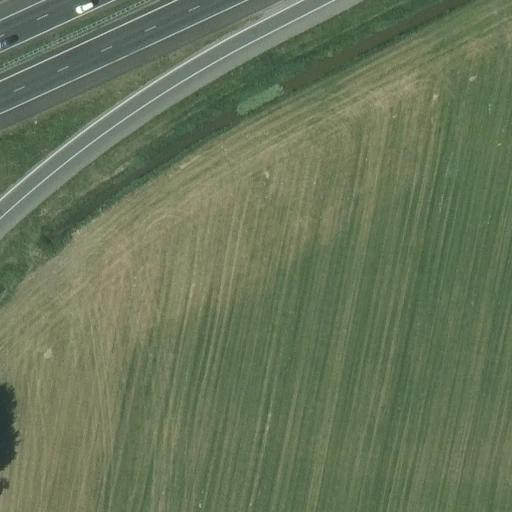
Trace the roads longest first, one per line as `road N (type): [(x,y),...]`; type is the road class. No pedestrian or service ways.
road 1 (motorway): [(0,211),(89,136),(187,72),(326,0)]
road 2 (motorway): [(0,96),(209,0)]
